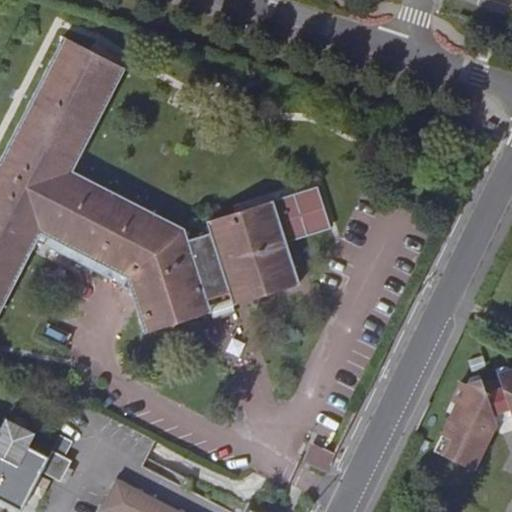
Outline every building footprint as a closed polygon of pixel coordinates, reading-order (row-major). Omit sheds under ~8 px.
[(77,175),(128,72),(66,41),(2,168),(4,169),(0,175),(0,326),(41,246),(135,295),(149,337),(204,317),(200,305),(245,290),(249,301),(304,281),(290,244),(334,228),(318,186),(275,202),(211,226),(214,236),(193,244),(189,232),(77,175)] [(61,326),(89,336),(105,293),(77,283),(61,326)] [(511,373),(508,372),(498,375),(505,394),(511,414),(511,373)] [(452,409),(458,411),(436,459),(474,477),(498,428),(488,400),(481,382),(470,385),(467,392),(461,390),(452,409)] [(511,422),(511,414),(505,394),(488,400),(498,428),(511,422)] [(0,502),(19,511),(31,511),(38,498),(47,481),(57,464),(34,451),(38,442),(33,439),(35,434),(34,429),(29,425),(24,423),(19,425),(16,427),(14,429),(10,427),(0,444),(0,502)] [(313,443),(304,460),(327,472),(336,455),(313,443)] [(58,486),(47,481),(38,498),(49,504),(58,486)] [(257,511),(249,508),(247,511),(177,511),(119,482),(103,511),(257,511)]
